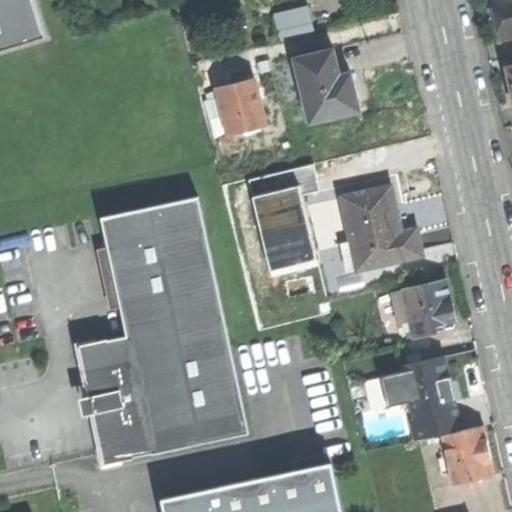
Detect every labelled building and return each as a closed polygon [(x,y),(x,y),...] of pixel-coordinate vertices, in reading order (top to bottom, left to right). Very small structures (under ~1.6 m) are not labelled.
[(0,0),(0,48),(47,35),(36,0),(0,0)] [(501,38),(511,35),(511,0),(498,0),(491,1),(487,9),(489,18),(497,21),(499,31),(501,38)] [(273,13),(277,30),(311,22),(306,5),(273,13)] [(313,32),(311,22),(277,30),(280,40),(313,32)] [(294,57),(310,122),(360,110),(355,89),(350,70),(340,72),(333,47),(294,57)] [(217,87),(229,133),(268,123),(262,99),(256,77),(217,87)] [(358,270),(421,257),(416,231),(400,234),(395,213),(390,187),(343,196),(353,244),(342,246),(346,269),(357,267),(358,270)] [(91,411),(102,463),(248,434),(199,197),(102,216),(107,245),(120,306),(125,334),(77,343),(82,369),(88,397),(95,395),(98,410),(91,411)] [(108,308),(120,306),(107,245),(96,247),(108,308)] [(446,281),(404,290),(413,330),(405,331),(407,337),(416,335),(417,337),(445,331),(443,323),(454,320),(450,301),(446,281)] [(402,332),(405,331),(413,330),(404,290),(390,294),(398,329),(401,329),(402,332)] [(413,442),(442,435),(460,431),(443,356),(402,365),(403,371),(380,377),(387,407),(411,402),(415,420),(409,421),(413,442)] [(460,431),(442,435),(446,453),(440,454),(443,468),(448,466),(452,483),(465,480),(467,488),(479,485),(477,477),(493,474),(488,451),(483,426),(460,431)] [(164,511),(342,511),(331,460),(161,497),(164,511)]
